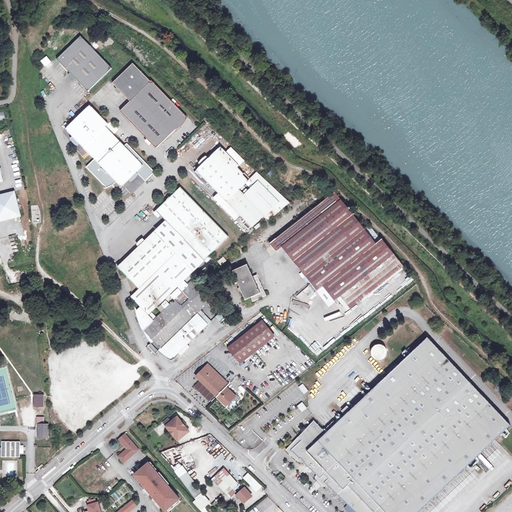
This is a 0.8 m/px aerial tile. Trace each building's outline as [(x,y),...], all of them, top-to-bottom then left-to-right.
[(84,80),(104,60),(81,37),(57,60),(70,73),(76,79),(88,92),(92,88),(84,80)] [(112,69),(104,60),(84,80),(92,88),(112,69)] [(120,112),(147,139),(151,144),(156,149),(187,118),(151,81),(150,82),(133,64),(112,84),(130,102),(120,112)] [(146,163),(127,144),(125,147),(106,127),(108,125),(90,105),(67,129),(95,159),(107,172),(99,179),(106,187),(108,187),(109,187),(111,186),(111,184),(112,183),(113,184),(116,182),(121,187),(128,180),(136,172),(137,172),(146,163)] [(142,143),(144,142),(144,141),(146,140),(142,135),(139,137),(138,138),(142,143)] [(239,166),(220,147),(209,159),(200,166),(194,173),(196,176),(197,177),(198,176),(200,178),(198,179),(201,181),(202,183),(206,185),(208,183),(252,228),(264,216),(239,190),(249,181),(248,181),(250,179),(244,173),(243,174),(237,168),(239,166)] [(198,164),(200,166),(209,159),(206,156),(204,157),(202,158),(201,160),(199,161),(198,164)] [(95,159),(87,167),(99,179),(107,172),(95,159)] [(155,173),(146,163),(137,172),(146,181),(155,173)] [(139,175),(136,172),(128,180),(131,183),(133,182),(135,181),(136,180),(137,179),(138,177),(139,175)] [(180,187),(156,211),(165,221),(167,222),(204,261),(228,237),(180,187)] [(0,195),(0,220),(13,217),(19,215),(13,192),(0,195)] [(335,192),(270,244),(276,252),(282,247),(317,291),(323,286),(334,301),(340,296),(350,309),(404,266),(382,239),(381,240),(369,225),(364,228),(335,192)] [(167,222),(155,232),(169,246),(193,271),(204,261),(167,222)] [(118,267),(128,278),(169,246),(155,232),(118,267)] [(184,281),(189,275),(193,271),(169,246),(128,278),(139,289),(131,297),(140,307),(136,311),(140,321),(148,315),(178,287),(184,281)] [(218,261),(221,265),(226,261),(223,257),(218,261)] [(253,279),(252,277),(247,264),(232,271),(245,300),(251,297),(253,301),(266,295),(257,277),(253,279)] [(213,298),(193,279),(187,284),(180,290),(181,290),(182,292),(201,310),(213,298)] [(187,284),(184,281),(178,287),(180,290),(187,284)] [(154,320),(148,315),(140,321),(140,323),(141,322),(146,327),(143,330),(153,341),(148,346),(155,354),(160,349),(171,360),(178,353),(181,356),(190,347),(187,344),(208,324),(211,321),(201,310),(182,292),(165,308),(161,304),(157,308),(162,312),(154,320)] [(215,317),(220,321),(227,314),(223,309),(215,317)] [(262,320),(227,348),(240,363),(274,336),(262,320)] [(325,433),(313,420),(297,437),(301,440),(290,451),(298,459),(299,458),(303,462),(303,463),(315,475),(319,479),(319,478),(324,482),(323,483),(353,511),(419,511),(511,426),(428,337),(325,433)] [(382,345),(381,344),(380,344),(379,344),(378,344),(377,344),(376,345),(374,345),(373,346),(373,347),(372,348),(371,349),(371,350),(371,351),(371,353),(371,354),(371,355),(372,356),(372,357),(373,357),(374,358),(376,359),(377,360),(378,360),(380,360),(381,359),(382,359),(383,359),(384,358),(384,357),(385,357),(385,356),(386,355),(386,354),(387,353),(387,352),(387,351),(386,350),(386,349),(385,348),(384,347),(384,346),(382,345)] [(208,364),(196,376),(225,405),(235,395),(226,387),(229,384),(208,364)] [(308,391),(302,384),(298,387),(304,394),(308,391)] [(44,407),(44,394),(35,394),(35,407),(44,407)] [(306,409),(302,403),(297,407),(301,413),(306,409)] [(178,416),(166,425),(178,440),(190,430),(185,425),(184,426),(181,422),(182,421),(178,416)] [(37,424),(38,424),(38,438),(48,438),(48,424),(44,424),(44,417),(37,417),(37,424)] [(118,439),(124,445),(130,440),(125,434),(118,439)] [(301,440),(297,437),(285,451),(296,461),(303,463),(303,462),(299,458),(298,459),(290,451),(301,440)] [(127,450),(119,457),(124,463),(139,450),(130,440),(124,445),(127,450)] [(0,456),(2,456),(2,457),(20,457),(20,452),(21,452),(22,452),(22,447),(21,446),(20,446),(20,442),(2,441),(2,448),(0,447),(0,456)] [(150,462),(145,466),(147,469),(151,466),(155,471),(157,469),(150,462)] [(145,466),(135,475),(146,487),(151,493),(152,494),(153,493),(158,499),(156,500),(165,511),(165,510),(170,506),(169,504),(172,501),(174,503),(179,499),(179,498),(170,488),(167,485),(157,474),(155,471),(151,466),(147,469),(145,466)] [(181,466),(174,471),(195,500),(193,501),(200,511),(207,511),(205,508),(209,505),(181,466)] [(224,467),(211,478),(228,498),(241,487),(224,467)] [(159,472),(157,474),(167,485),(169,484),(159,472)] [(256,492),(262,486),(248,472),(242,478),(256,492)] [(488,472),(483,479),(485,481),(491,475),(488,472)] [(319,479),(315,475),(314,478),(323,488),(326,486),(323,483),(324,482),(319,478),(319,479)] [(245,489),(237,495),(244,503),(251,496),(245,489)] [(272,511),(270,508),(273,506),(268,498),(247,511),(272,511)] [(165,510),(166,511),(167,511),(181,501),(179,499),(174,503),(172,501),(169,504),(170,506),(165,510)] [(132,500),(119,511),(128,511),(137,506),(132,500)] [(95,503),(89,505),(88,506),(89,511),(100,511),(98,503),(95,503)]
